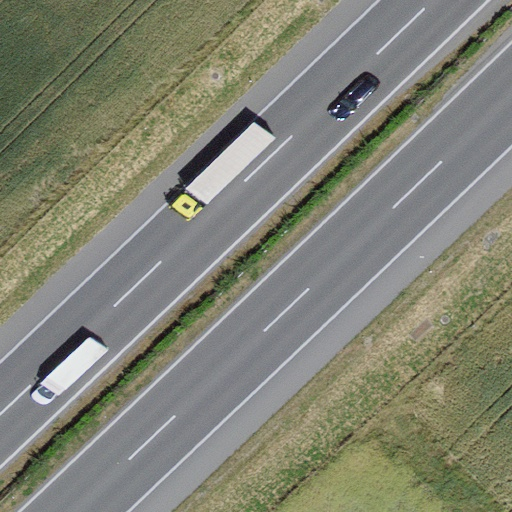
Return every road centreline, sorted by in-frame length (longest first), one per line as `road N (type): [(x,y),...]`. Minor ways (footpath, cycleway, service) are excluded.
road 1 (motorway): [(74,511),(511,95)]
road 2 (motorway): [(434,0),(0,415)]
